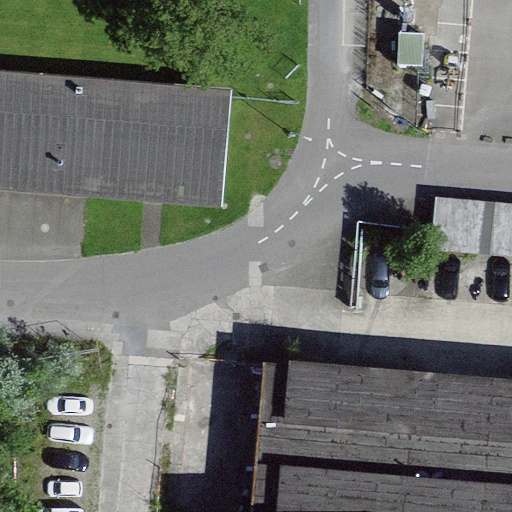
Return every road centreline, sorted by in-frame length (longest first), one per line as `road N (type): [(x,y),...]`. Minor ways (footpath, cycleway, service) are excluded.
road 1 (residential): [(0,293),(163,297),(227,268),(280,230),(307,203),(328,160)]
road 2 (residential): [(329,0),(328,160)]
